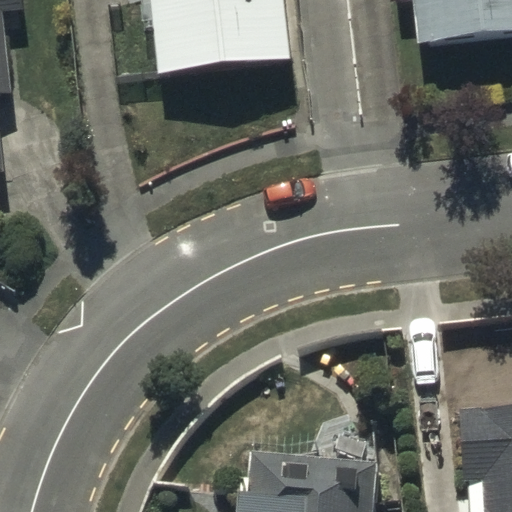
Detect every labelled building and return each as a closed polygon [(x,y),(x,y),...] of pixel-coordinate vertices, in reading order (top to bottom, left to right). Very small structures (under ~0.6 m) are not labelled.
[(0,0),(0,218),(0,219),(0,217),(0,178),(5,178),(0,127),(0,97),(13,96),(5,17),(24,15),(22,0),(0,0)] [(152,0),(162,82),(295,68),(287,0),(152,0)] [(511,0),(416,0),(422,50),(511,40),(511,0)] [(488,511),(511,511),(511,415),(465,418),(468,488),(487,487),(488,511)] [(246,503),(245,511),(378,511),(382,471),(255,460),(251,504),(246,503)]
